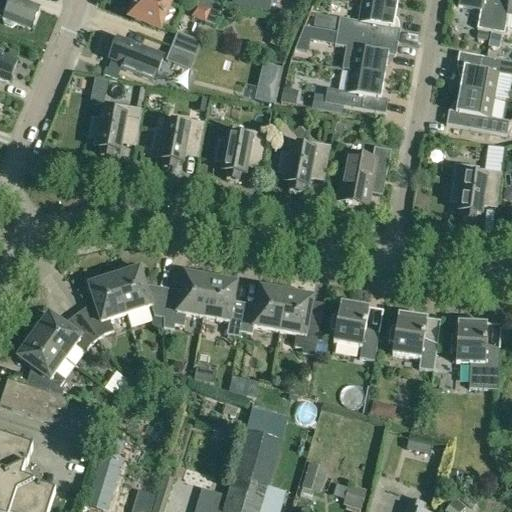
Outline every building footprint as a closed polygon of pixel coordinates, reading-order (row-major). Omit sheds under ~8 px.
[(0,0),(0,19),(2,21),(4,26),(10,29),(15,26),(29,32),(38,10),(12,0),(0,0)] [(168,5),(154,0),(138,0),(130,20),(158,31),(159,30),(171,35),(180,13),(168,7),(168,5)] [(234,0),(233,5),(269,14),(273,0),(234,0)] [(347,0),(361,3),(396,9),(397,0),(347,0)] [(490,34),(495,0),(458,0),(457,8),(480,12),(476,31),(490,34)] [(511,18),(511,0),(495,0),(490,34),(503,36),(507,17),(511,18)] [(199,1),(191,21),(216,30),(222,12),(212,8),(213,6),(199,1)] [(396,9),(361,3),(358,24),(339,21),(336,35),(397,45),(399,32),(392,31),(396,9)] [(170,49),(194,58),(199,44),(175,35),(170,49)] [(349,73),(384,79),(387,58),(395,59),(397,45),(336,35),(334,48),(353,51),(349,73)] [(157,56),(147,53),(117,41),(108,63),(122,68),(120,71),(137,78),(137,77),(147,81),(157,56)] [(194,58),(170,49),(164,64),(189,73),(194,58)] [(459,93),(493,99),(497,77),(511,79),(511,65),(458,56),(456,70),(463,71),(459,93)] [(0,81),(8,85),(16,64),(0,57),(0,81)] [(384,79),(349,73),(345,95),(326,92),(324,106),(384,117),(387,102),(380,101),(384,79)] [(493,99),(459,93),(455,115),(448,113),(445,127),(506,138),(508,124),(490,121),(493,99)] [(119,156),(121,144),(134,147),(133,149),(134,149),(141,112),(114,107),(112,116),(102,114),(100,123),(92,122),(89,141),(97,142),(95,151),(101,152),(100,159),(112,161),(113,154),(119,156)] [(164,164),(162,171),(174,173),(176,166),(182,167),(184,156),(197,158),(196,161),(197,161),(204,125),(179,121),(178,128),(165,125),(163,135),(155,133),(152,152),(159,154),(158,163),(164,164)] [(259,172),(260,172),(267,137),(242,132),(241,139),(228,137),(226,146),(218,145),(215,164),(222,165),(221,174),(227,175),(225,182),(237,185),(239,178),(245,179),(247,168),(259,170),(259,172)] [(322,184),(323,184),(330,148),(305,144),(304,151),(291,149),(289,158),(281,156),(278,175),(285,177),(284,186),(290,187),(288,194),(300,196),(302,189),(308,190),(310,179),(322,182),(322,184)] [(337,203),(367,208),(374,174),(386,176),(390,153),(373,150),(371,161),(346,156),(337,203)] [(455,169),(453,185),(450,204),(458,205),(457,214),(463,215),(462,222),(474,224),(475,217),(481,218),(482,207),(496,208),(495,211),(496,211),(501,175),(455,169)] [(163,321),(163,322),(169,292),(144,287),(139,271),(113,279),(126,317),(151,309),(154,319),(163,321)] [(185,317),(202,321),(209,281),(183,276),(180,294),(169,292),(163,322),(163,331),(173,333),(174,328),(183,329),(185,317)] [(109,323),(126,317),(113,279),(88,288),(93,304),(78,316),(97,342),(104,337),(113,334),(109,323)] [(236,286),(209,281),(202,321),(228,325),(226,337),(239,339),(239,334),(244,310),(244,306),(233,304),(236,286)] [(244,306),(244,310),(239,334),(251,337),(253,330),(279,335),(286,295),(259,290),(256,308),(244,306)] [(286,295),(279,335),(296,338),(293,350),(302,351),(302,356),(313,358),(320,324),(308,322),(312,300),(286,295)] [(364,336),(368,311),(340,305),(338,316),(335,317),(333,318),(331,321),(329,334),(335,335),(333,345),(360,351),(359,361),(373,364),(378,339),(364,336)] [(48,316),(32,338),(65,362),(75,348),(84,355),(90,347),(97,342),(78,316),(62,327),(48,316)] [(422,347),(426,321),(398,317),(396,328),(393,328),(391,330),(389,333),(387,346),(393,347),(391,357),(419,362),(418,372),(433,374),(436,349),(422,347)] [(485,352),(486,327),(457,325),(456,337),(454,337),(451,339),(450,342),(449,355),(455,355),(455,366),(469,367),(468,391),(497,392),(499,353),(485,352)] [(55,375),(65,362),(32,338),(17,360),(31,370),(25,388),(61,400),(63,393),(59,390),(64,382),(55,375)] [(63,419),(68,402),(7,382),(0,402),(0,405),(2,398),(14,402),(11,412),(51,425),(63,419)] [(252,410),(245,433),(280,443),(287,420),(252,410)] [(245,433),(222,511),(278,511),(283,495),(267,490),(280,443),(245,433)] [(20,484),(25,468),(26,469),(32,450),(0,439),(0,511),(48,511),(55,495),(36,489),(36,490),(20,484)] [(430,457),(432,447),(408,442),(406,451),(430,457)] [(100,454),(83,507),(100,511),(107,511),(123,461),(117,459),(100,454)] [(163,472),(155,498),(150,511),(163,511),(174,476),(163,472)] [(468,489),(469,473),(448,473),(447,488),(468,489)] [(345,509),(343,511),(358,511),(365,493),(348,487),(341,508),(345,509)] [(220,511),(223,502),(225,497),(202,490),(200,496),(195,511),(220,511)] [(133,511),(150,511),(155,498),(139,494),(133,511)] [(406,511),(405,511),(423,511),(425,506),(409,501),(406,511)]
